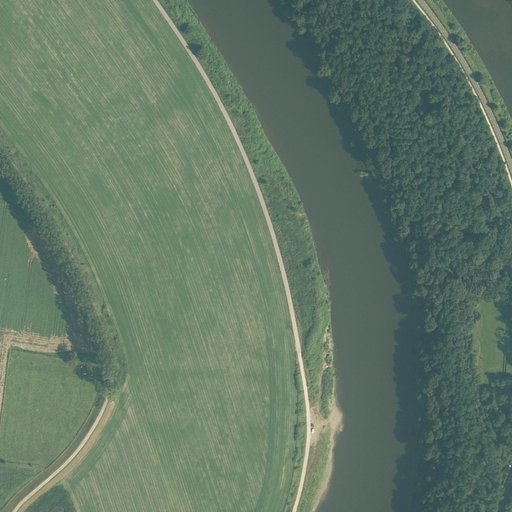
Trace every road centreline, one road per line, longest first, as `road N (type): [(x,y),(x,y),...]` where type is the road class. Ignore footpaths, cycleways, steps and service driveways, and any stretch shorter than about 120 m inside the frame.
road 1 (unclassified): [(293,511),(307,421),(283,272),(220,104),(155,0)]
road 2 (tertiary): [(511,168),(461,58),(418,0)]
